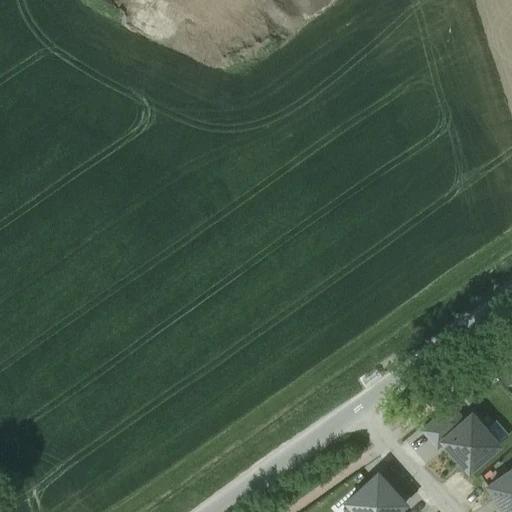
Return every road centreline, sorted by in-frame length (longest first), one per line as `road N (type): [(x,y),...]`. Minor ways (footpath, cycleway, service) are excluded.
road 1 (residential): [(511,297),(351,412)]
road 2 (residential): [(351,412),(212,511)]
road 3 (residential): [(351,412),(448,511)]
